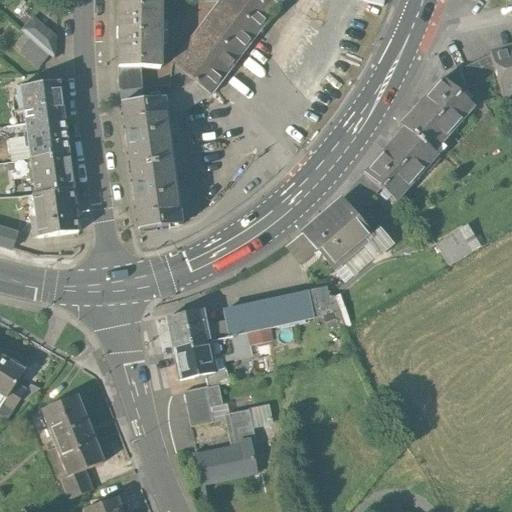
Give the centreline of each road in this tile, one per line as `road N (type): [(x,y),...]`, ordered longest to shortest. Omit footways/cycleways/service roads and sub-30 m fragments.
road 1 (primary): [(428,0),(368,116),(279,215),(240,246),(178,275),(112,290)]
road 2 (residential): [(112,290),(85,84),(84,0)]
road 3 (residential): [(174,511),(146,439),(112,290)]
